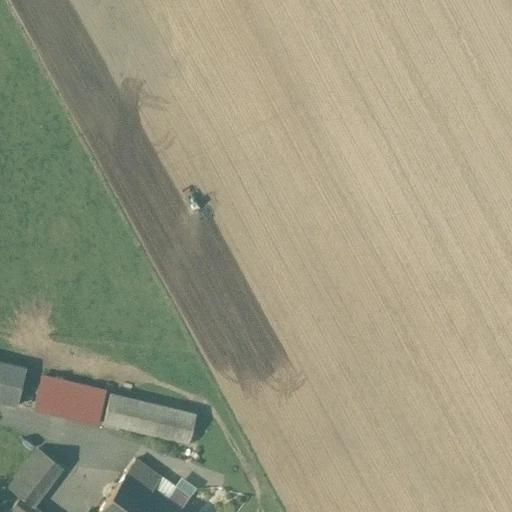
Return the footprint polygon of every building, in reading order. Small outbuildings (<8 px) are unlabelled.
[(26,368),(0,362),(0,402),(17,406),(26,368)] [(106,393),(41,378),(34,410),(98,425),(106,393)] [(196,414),(110,394),(103,423),(189,444),(196,414)] [(41,449),(11,487),(22,496),(8,511),(42,511),(33,505),(63,466),(41,449)] [(169,484),(136,461),(98,511),(175,511),(179,508),(161,495),(169,484)]
